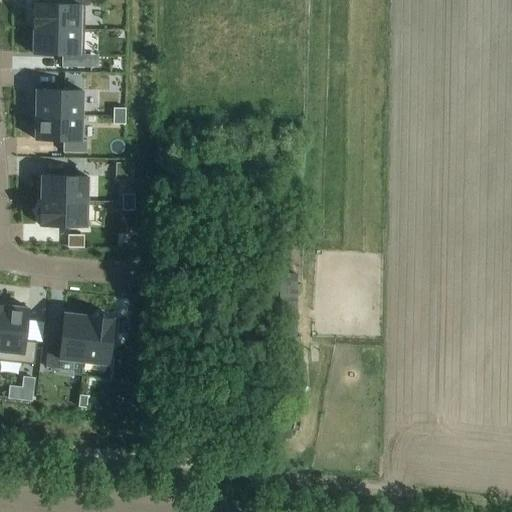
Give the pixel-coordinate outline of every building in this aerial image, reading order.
[(33,4),(32,29),(35,29),(80,30),(81,6),(86,6),(85,0),(62,0),(62,5),(33,4)] [(32,29),(32,54),(59,55),(59,67),(77,67),(77,55),(80,55),(80,30),(35,29),(32,29)] [(35,90),(35,115),(81,116),(82,91),(35,90)] [(113,105),(113,113),(125,114),(125,106),(113,105)] [(113,113),(112,121),(124,122),(125,114),(113,113)] [(35,115),(34,140),(64,141),(64,153),(86,153),(86,140),(80,140),(81,116),(35,115)] [(115,164),(115,182),(133,182),(133,164),(115,164)] [(40,200),(86,201),(87,176),(40,175),(40,200)] [(122,194),(122,202),(134,202),(134,194),(122,194)] [(86,226),(86,201),(40,200),(39,225),(86,226)] [(122,202),(121,210),(133,210),(134,202),(122,202)] [(71,234),(70,246),(82,247),(83,235),(71,234)] [(0,361),(34,366),(36,342),(24,341),(28,309),(3,306),(0,328),(0,361)] [(47,344),(44,368),(57,369),(58,360),(83,362),(88,316),(63,313),(59,346),(47,344)] [(88,316),(83,362),(108,365),(113,319),(88,316)] [(79,408),(87,409),(88,397),(80,396),(79,408)]
